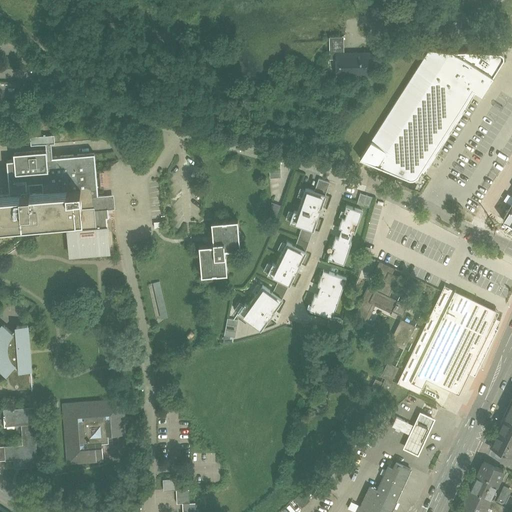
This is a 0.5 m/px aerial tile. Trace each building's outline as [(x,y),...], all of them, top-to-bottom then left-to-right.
[(344,36),(330,36),(331,59),(340,59),(340,54),(344,54),(344,36)] [(429,49),(360,155),(384,166),(405,175),(413,176),(418,173),(423,168),(433,152),(436,154),(476,91),(483,95),(500,68),(504,61),(504,54),(501,51),(497,51),(429,49)] [(344,54),(340,54),(340,59),(340,73),(338,73),(338,75),(372,74),(372,53),(344,54)] [(46,142),(47,150),(48,157),(54,156),(52,142),(55,141),(54,133),(32,136),(32,144),(46,142)] [(54,156),(48,157),(47,150),(15,152),(15,159),(8,160),(11,194),(0,194),(0,224),(70,219),(71,234),(69,234),(70,249),(110,246),(107,216),(109,216),(109,209),(107,209),(107,199),(105,199),(105,193),(99,193),(95,153),(54,156)] [(271,166),(271,177),(281,177),(281,166),(271,166)] [(330,182),(319,179),(315,191),(326,195),(330,182)] [(315,191),(306,188),(298,212),(294,211),(291,222),(302,226),(313,230),(314,230),(326,195),(315,191)] [(361,193),(357,204),(369,208),(373,198),(361,193)] [(511,193),(510,193),(503,204),(508,207),(501,219),(511,226),(511,193)] [(347,213),(345,218),(343,217),(339,227),(342,228),(339,238),(336,237),(332,247),(335,247),(333,253),(331,252),(328,258),(344,264),(352,242),(350,241),(353,232),(355,233),(363,211),(347,205),(345,212),(347,213)] [(238,220),(212,222),(214,245),(200,246),(203,274),(228,272),(226,250),(241,249),(238,220)] [(313,230),(302,226),(296,243),(306,248),(313,230)] [(290,284),(306,248),(296,243),(283,238),(278,249),(283,251),(277,262),(272,260),(266,274),(278,279),(290,284)] [(392,267),(380,261),(374,274),(385,280),(392,267)] [(348,274),(323,266),(317,283),(320,284),(317,293),(315,292),(307,313),(329,320),(332,321),(333,318),(348,274)] [(407,304),(390,296),(399,277),(393,273),(395,268),(392,267),(385,280),(380,291),(369,286),(354,317),(365,322),(375,302),(402,315),(407,304)] [(281,297),(290,284),(278,279),(272,291),(281,297)] [(160,281),(155,282),(163,318),(167,317),(160,281)] [(272,291),(261,283),(242,312),(261,325),(281,297),(272,291)] [(442,291),(397,383),(408,389),(409,387),(419,392),(423,385),(418,383),(421,376),(459,395),(470,373),(475,376),(498,329),(496,328),(500,320),(496,318),(496,316),(453,295),(455,291),(445,285),(442,291)] [(499,312),(455,291),(453,295),(496,316),(499,312)] [(329,320),(327,327),(341,332),(344,321),(333,318),(332,321),(329,320)] [(238,321),(228,319),(224,337),(235,339),(238,321)] [(420,327),(403,319),(392,341),(405,347),(408,341),(412,343),(420,327)] [(16,327),(11,332),(3,325),(0,329),(0,364),(0,365),(2,367),(3,368),(7,373),(9,375),(10,382),(14,386),(19,388),(32,387),(27,325),(16,326),(16,327)] [(395,381),(386,377),(383,384),(380,390),(388,394),(395,381)] [(383,384),(371,378),(368,385),(376,388),(376,389),(380,390),(383,384)] [(121,400),(63,404),(67,462),(102,460),(100,444),(108,443),(107,436),(124,435),(121,400)] [(35,405),(4,407),(5,413),(4,413),(5,424),(7,424),(7,423),(6,423),(6,420),(15,420),(16,422),(22,422),(23,442),(5,443),(6,457),(14,457),(15,464),(38,463),(37,441),(37,440),(37,432),(36,432),(35,421),(36,421),(35,405)] [(405,446),(419,453),(436,419),(422,412),(416,425),(410,421),(411,425),(408,430),(406,431),(412,434),(405,446)] [(410,421),(398,416),(394,425),(406,431),(408,430),(411,425),(410,421)] [(511,451),(511,420),(506,417),(491,446),(510,455),(511,451)] [(504,470),(484,461),(471,489),(490,499),(504,470)] [(390,463),(378,489),(371,486),(358,511),(390,511),(411,468),(396,462),(394,466),(390,463)] [(177,479),(164,480),(164,490),(176,490),(177,490),(177,479)] [(471,489),(459,511),(493,511),(498,502),(490,499),(471,489)] [(177,490),(176,490),(177,504),(183,503),(189,503),(189,490),(177,490)] [(296,501),(302,507),(310,500),(305,494),(296,501)] [(511,511),(511,508),(504,505),(498,502),(493,511),(511,511)] [(189,503),(183,503),(182,511),(195,511),(195,503),(189,503)]
